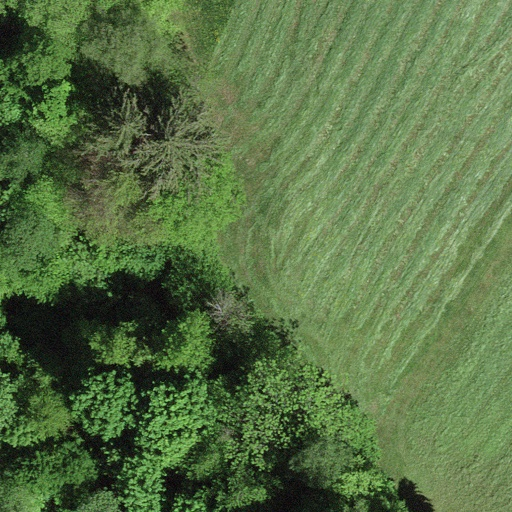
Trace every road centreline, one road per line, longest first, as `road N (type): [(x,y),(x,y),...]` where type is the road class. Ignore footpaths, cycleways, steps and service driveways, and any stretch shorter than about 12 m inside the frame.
road 1 (motorway): [(511,175),(260,219),(0,247)]
road 2 (motorway): [(0,495),(231,471),(511,425)]
